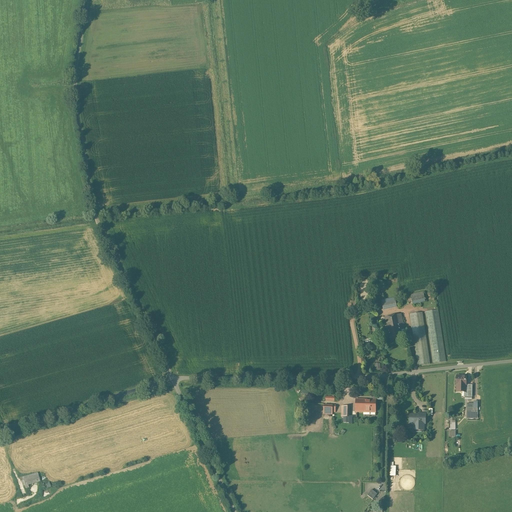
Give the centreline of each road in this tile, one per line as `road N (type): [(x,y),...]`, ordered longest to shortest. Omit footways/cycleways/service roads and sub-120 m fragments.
road 1 (residential): [(88,0),(74,82),(92,211),(172,380)]
road 2 (unclassified): [(511,360),(356,377),(172,380)]
road 3 (unclassified): [(172,380),(0,431)]
road 4 (residential): [(172,380),(235,511)]
